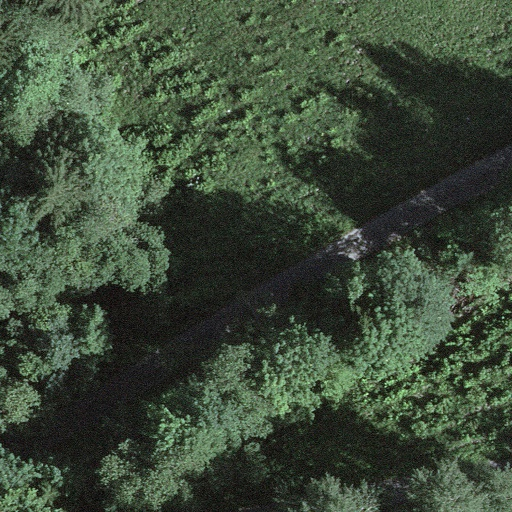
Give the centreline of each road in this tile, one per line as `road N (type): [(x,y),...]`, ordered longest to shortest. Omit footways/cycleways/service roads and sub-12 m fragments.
road 1 (track): [(511,177),(0,458)]
road 2 (track): [(351,511),(511,487)]
